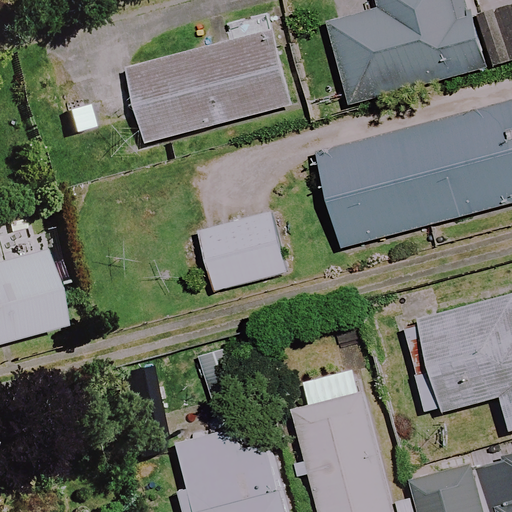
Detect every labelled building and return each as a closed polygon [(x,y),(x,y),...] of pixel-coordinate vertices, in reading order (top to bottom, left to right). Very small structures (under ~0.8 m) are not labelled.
[(511,10),(483,18),(472,21),(466,0),(382,0),(385,11),(334,25),(356,107),(450,81),(511,64),(511,10)] [(222,31),(227,49),(92,85),(104,129),(143,119),(151,148),(296,110),(279,47),(272,18),(222,31)] [(511,207),(511,99),(318,151),(345,252),(511,207)] [(203,237),(220,297),(292,277),(275,216),(203,237)] [(0,266),(0,349),(60,333),(39,256),(0,266)] [(511,300),(405,328),(429,417),(506,397),(511,419),(511,300)] [(318,511),(397,511),(362,372),(305,387),(311,410),(294,414),(318,511)] [(187,511),(292,511),(270,421),(181,443),(191,486),(182,489),(187,511)] [(511,511),(511,456),(412,484),(419,511),(511,511)]
